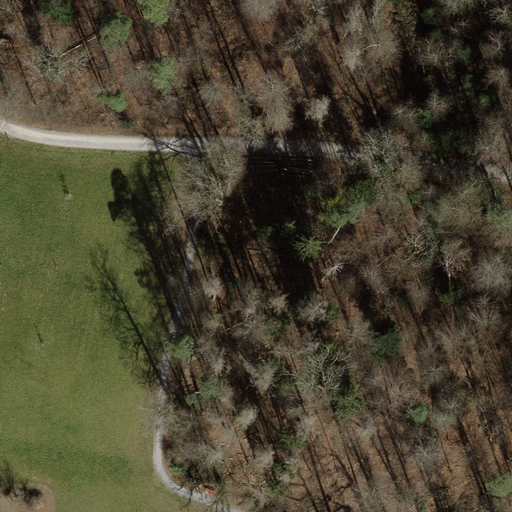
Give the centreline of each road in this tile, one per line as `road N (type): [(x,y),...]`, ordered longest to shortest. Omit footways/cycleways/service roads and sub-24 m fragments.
road 1 (track): [(203,143),(380,152),(511,178)]
road 2 (track): [(0,123),(50,137),(203,143)]
